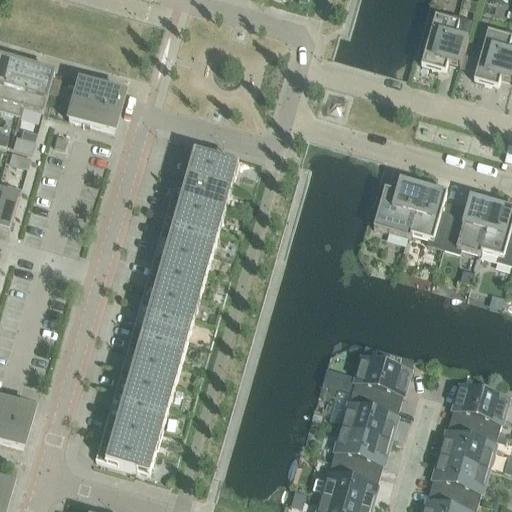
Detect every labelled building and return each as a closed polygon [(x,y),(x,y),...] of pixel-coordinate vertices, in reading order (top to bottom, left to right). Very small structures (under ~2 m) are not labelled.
[(435,21),(421,70),(446,77),(448,68),(460,71),(460,72),(461,73),(469,45),(468,45),(473,26),(453,20),(451,26),(435,21)] [(504,41),(488,36),(474,86),(498,92),(501,83),(511,85),(511,36),(506,35),(504,41)] [(0,108),(12,66),(0,62),(0,108)] [(12,66),(0,108),(0,115),(19,121),(33,72),(18,67),(16,72),(12,70),(13,67),(12,66)] [(33,72),(19,121),(20,121),(23,112),(44,118),(55,80),(53,79),(53,78),(38,73),(37,78),(33,76),(34,72),(33,72)] [(80,87),(75,107),(119,119),(125,100),(80,87)] [(119,119),(75,107),(69,126),(114,139),(119,119)] [(0,138),(0,149),(6,151),(9,141),(0,138)] [(54,152),(65,155),(68,144),(57,141),(54,152)] [(15,154),(32,159),(35,148),(18,144),(15,154)] [(185,155),(178,178),(232,194),(239,170),(185,155)] [(11,168),(28,173),(30,165),(13,160),(11,168)] [(178,178),(172,200),(226,216),(232,194),(178,178)] [(374,233),(409,243),(424,190),(423,190),(422,194),(408,189),(401,188),(401,186),(400,186),(397,197),(385,193),(374,233)] [(427,250),(443,255),(456,210),(445,207),(448,197),(424,190),(409,243),(411,243),(412,240),(428,244),(427,250)] [(0,198),(0,236),(9,239),(19,204),(0,198)] [(172,200),(165,222),(220,238),(226,216),(172,200)] [(492,210),(470,203),(467,214),(456,210),(443,255),(460,259),(461,255),(479,260),(494,207),(493,207),(492,210)] [(497,267),(511,271),(511,211),(494,207),(479,260),(481,260),(482,256),(499,261),(497,267)] [(165,222),(159,244),(213,260),(220,238),(165,222)] [(159,244),(153,266),(207,282),(213,260),(159,244)] [(153,266),(146,288),(201,304),(207,282),(153,266)] [(146,288),(140,310),(194,325),(201,304),(146,288)] [(140,310),(134,332),(188,347),(194,325),(140,310)] [(134,332),(128,354),(182,369),(188,347),(134,332)] [(128,354),(121,376),(176,391),(182,369),(128,354)] [(362,363),(352,398),(400,412),(410,376),(362,363)] [(121,376),(115,398),(169,413),(176,391),(121,376)] [(509,404),(460,391),(450,426),(498,440),(509,404)] [(115,398),(109,420),(163,435),(169,413),(115,398)] [(352,398),(342,433),(390,447),(400,412),(352,398)] [(0,405),(0,427),(29,435),(34,416),(0,405)] [(109,420),(103,442),(157,457),(163,435),(109,420)] [(498,440),(450,426),(440,461),(488,475),(498,440)] [(29,435),(0,427),(0,448),(23,455),(29,435)] [(390,447),(342,433),(332,468),(380,481),(390,447)] [(157,457),(103,442),(96,465),(150,481),(157,457)] [(440,461),(431,496),(479,509),(488,475),(440,461)] [(332,468),(323,502),(357,511),(371,511),(380,481),(332,468)] [(0,487),(0,508),(7,511),(13,492),(0,487)] [(425,511),(477,511),(479,509),(431,496),(425,511)] [(357,511),(323,502),(319,511),(357,511)]
